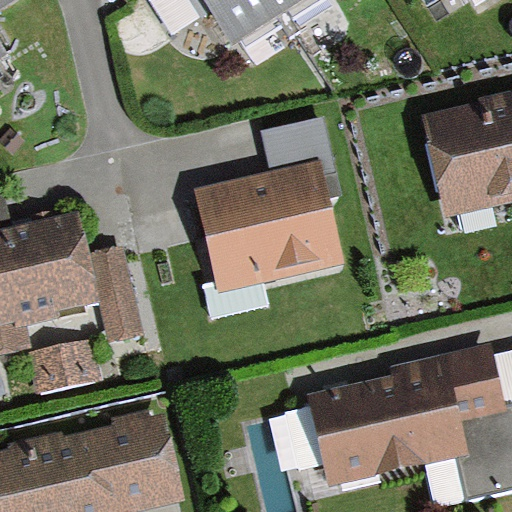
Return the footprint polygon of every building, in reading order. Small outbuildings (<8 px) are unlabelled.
[(0,0),(0,68),(33,48),(3,0),(0,0)] [(113,0),(116,5),(125,0),(183,0),(217,58),(319,0),(113,0)] [(506,0),(461,0),(476,23),(506,0)] [(511,87),(417,104),(436,217),(511,204),(511,87)] [(321,144),(189,163),(206,287),(339,268),(321,144)] [(76,197),(0,206),(0,307),(89,296),(76,197)] [(118,349),(153,339),(141,297),(106,306),(118,349)] [(491,355),(308,384),(322,470),(460,448),(456,425),(501,417),(491,355)] [(158,423),(0,450),(0,511),(166,511),(173,511),(158,423)]
